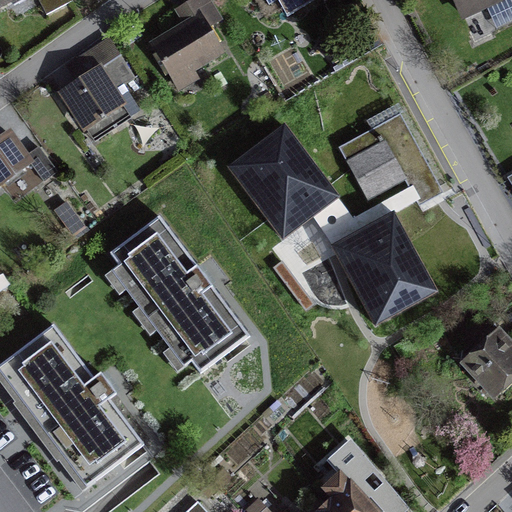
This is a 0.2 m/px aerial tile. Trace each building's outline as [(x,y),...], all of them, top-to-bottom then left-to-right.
[(52,0),(23,0),(33,18),(56,7),(52,0)] [(190,0),(189,0),(163,16),(172,30),(142,48),(167,90),(213,62),(196,33),(206,26),(190,0)] [(250,0),(251,0),(266,0),(278,20),(310,0),(250,0)] [(501,3),(499,0),(439,0),(451,25),(501,3)] [(53,73),(64,90),(91,72),(106,62),(95,46),(53,73)] [(64,90),(50,98),(75,136),(115,110),(91,72),(64,90)] [(440,190),(401,115),(340,148),(368,200),(409,178),(413,186),(353,218),(338,197),(284,124),(229,165),(285,241),(315,218),(333,243),(374,326),(438,293),(394,212),(440,190)] [(0,138),(0,184),(22,168),(0,138)] [(158,216),(102,257),(194,382),(250,340),(158,216)] [(52,325),(0,363),(0,398),(75,500),(144,449),(52,325)] [(511,394),(511,344),(505,336),(471,369),(503,403),(511,394)] [(324,511),(372,511),(350,488),(347,490),(338,480),(321,495),(331,506),(324,511)] [(384,486),(369,499),(381,511),(391,511),(400,504),(384,486)]
